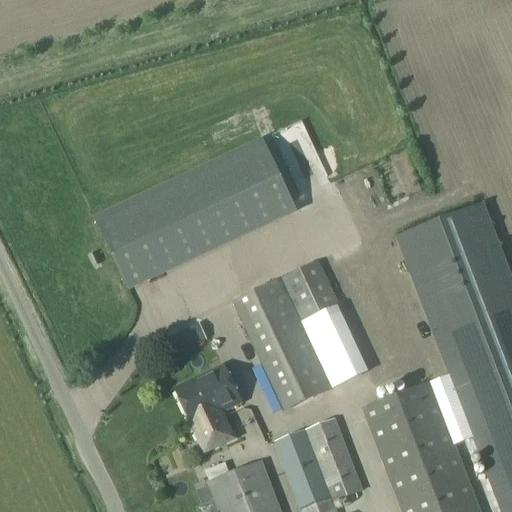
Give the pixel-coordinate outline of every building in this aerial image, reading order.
[(261,149),(98,225),(126,285),(290,208),(261,149)] [(395,248),(446,381),(431,387),(454,448),(469,442),(496,511),(511,511),(511,289),(483,214),(395,248)] [(313,269),(228,307),(277,417),(355,382),(325,316),(333,312),(313,269)] [(199,326),(178,336),(185,353),(207,342),(199,326)] [(226,370),(177,391),(198,439),(200,438),(209,457),(220,451),(211,433),(225,427),(220,417),(243,407),(226,370)] [(431,387),(363,413),(401,511),(478,511),(454,448),(431,387)] [(335,423),(275,446),(300,511),(335,511),(333,506),(362,494),(335,423)] [(171,450),(147,456),(153,478),(177,472),(171,450)] [(280,511),(262,465),(209,486),(219,511),(280,511)]
